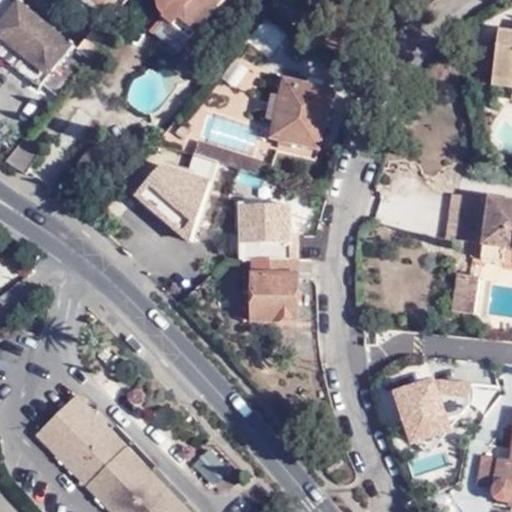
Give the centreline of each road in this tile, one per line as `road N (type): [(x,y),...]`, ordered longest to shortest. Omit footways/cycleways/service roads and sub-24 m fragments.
road 1 (residential): [(475,0),(458,8),(394,81),(348,168),(329,264),(336,350)]
road 2 (primary): [(320,511),(235,409),(72,248)]
road 3 (residential): [(336,350),(419,345),(511,357)]
road 4 (residential): [(336,350),(359,450),(387,511)]
